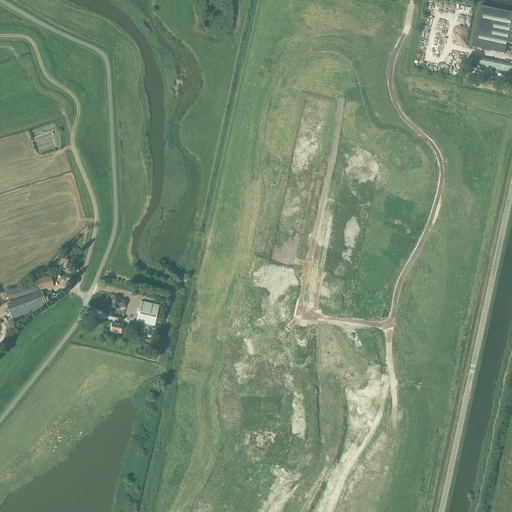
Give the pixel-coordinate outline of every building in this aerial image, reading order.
[(505,53),(507,43),(511,43),(511,11),(480,5),(471,46),(505,53)] [(511,73),(511,69),(511,64),(469,55),(467,64),(504,71),(503,74),(509,75),(509,73),(511,73)] [(72,265),(73,259),(66,257),(63,267),(69,269),(71,265),(72,265)] [(36,291),(54,286),(52,276),(37,280),(37,281),(21,285),(18,285),(19,287),(7,290),(9,298),(36,291)] [(12,319),(22,315),(44,307),(43,305),(55,300),(51,291),(44,294),(42,291),(7,304),(12,319)] [(119,297),(119,296),(116,295),(115,296),(115,297),(113,296),(112,303),(111,303),(111,305),(111,307),(118,309),(119,306),(125,307),(126,301),(122,300),(120,300),(120,298),(121,298),(119,298),(119,297)] [(155,326),(159,305),(141,301),(136,322),(155,326)] [(121,333),(123,324),(113,322),(111,331),(121,333)]
